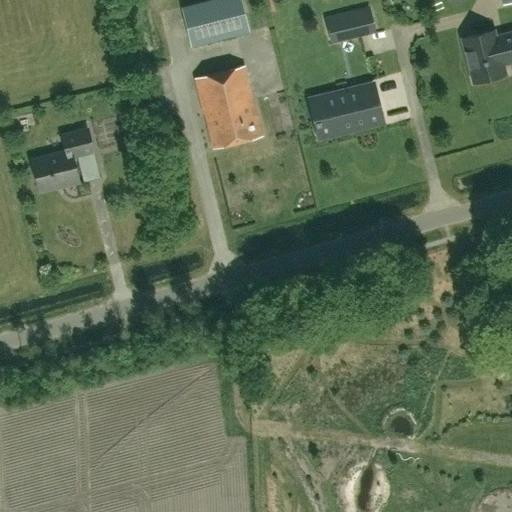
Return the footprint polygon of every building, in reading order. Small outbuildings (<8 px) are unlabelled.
[(249,32),(241,0),(210,0),(181,8),(191,46),(249,32)] [(332,42),(374,31),(368,9),(326,20),(332,42)] [(463,38),(474,82),(504,74),(501,62),(509,60),(510,62),(511,61),(511,32),(494,37),(493,31),(463,38)] [(244,66),(200,77),(195,78),(203,114),(204,113),(213,148),(262,136),(253,99),(252,99),(244,66)] [(381,118),(373,84),(310,99),(319,137),(357,128),(356,124),(381,118)] [(31,160),(39,190),(64,184),(65,186),(79,182),(73,157),(93,152),(87,128),(62,135),(66,151),(31,160)] [(511,260),(500,261),(501,301),(511,300),(511,260)]
